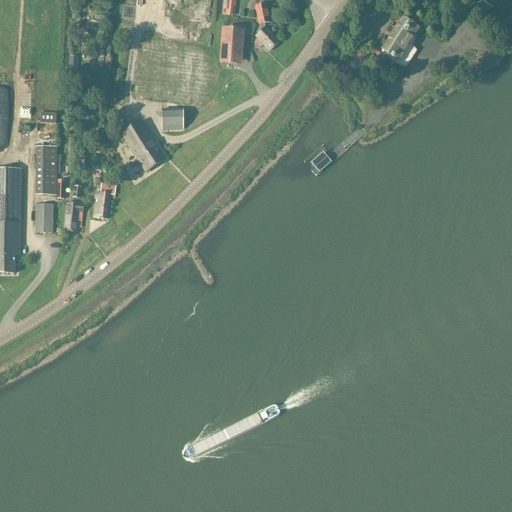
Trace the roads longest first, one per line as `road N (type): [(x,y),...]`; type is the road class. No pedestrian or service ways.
road 1 (tertiary): [(0,339),(96,275),(165,216),(249,128),(331,16)]
road 2 (track): [(23,0),(18,106),(28,138)]
